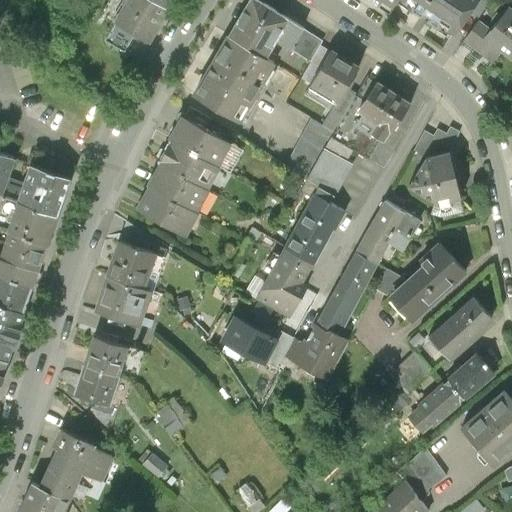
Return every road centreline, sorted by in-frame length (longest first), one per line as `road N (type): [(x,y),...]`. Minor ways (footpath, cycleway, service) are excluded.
road 1 (tertiary): [(0,506),(114,174),(213,0)]
road 2 (residential): [(325,0),(441,79),(474,115),(511,284)]
